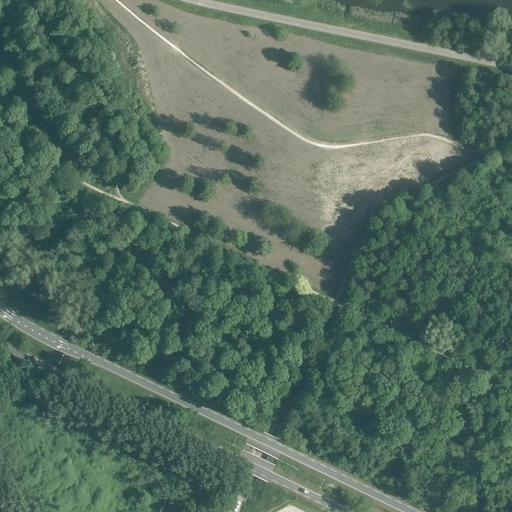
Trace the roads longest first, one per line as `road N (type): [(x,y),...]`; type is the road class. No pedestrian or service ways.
road 1 (secondary): [(411,511),(80,353),(0,305)]
road 2 (secondary): [(0,341),(344,511)]
